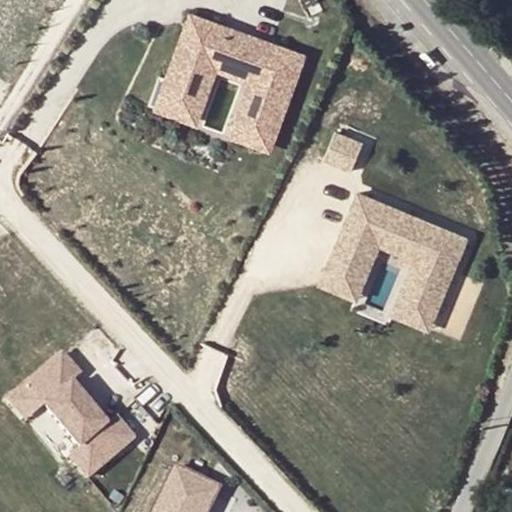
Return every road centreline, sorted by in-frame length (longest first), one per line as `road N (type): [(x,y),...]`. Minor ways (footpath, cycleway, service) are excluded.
road 1 (unknown): [(340,511),(115,315),(0,201)]
road 2 (unknown): [(0,189),(113,20),(190,0)]
road 3 (residential): [(511,345),(453,511)]
road 4 (tertiary): [(424,0),(511,98)]
